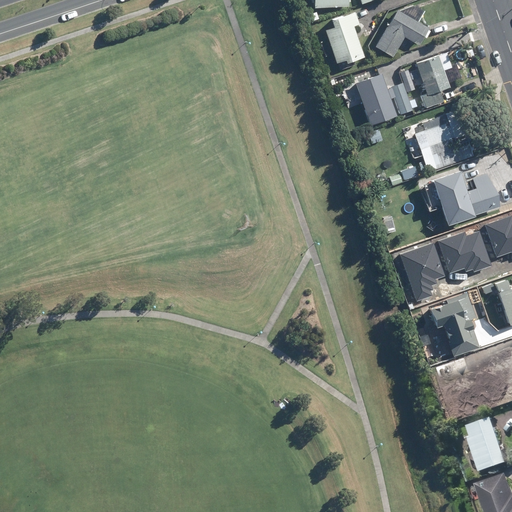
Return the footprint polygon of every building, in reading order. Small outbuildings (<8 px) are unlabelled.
[(418,45),(428,28),(396,9),(374,46),(391,57),(403,37),(418,45)] [(331,20),(333,27),(325,30),(336,62),(345,59),(346,62),(363,56),(352,26),(359,23),(355,12),(331,20)] [(439,90),(449,86),(437,55),(416,63),(427,94),(421,96),(425,108),(443,101),(439,90)] [(369,124),(396,115),(381,74),(355,83),(369,124)] [(399,114),(412,109),(402,82),(390,87),(399,114)] [(466,134),(457,110),(445,114),(453,138),(466,134)] [(469,145),(454,150),(444,123),(413,134),(426,171),(473,155),(469,145)] [(422,166),(409,170),(411,177),(424,173),(422,166)] [(458,170),(432,179),(446,223),(497,206),(486,173),(472,178),(475,188),(466,191),(458,170)] [(399,174),(389,177),(392,185),(401,182),(399,174)] [(387,180),(378,184),(380,189),(389,186),(387,180)] [(390,216),(383,218),(386,233),(394,231),(390,216)] [(486,223),(467,230),(471,242),(490,235),(486,223)] [(468,240),(464,229),(451,233),(455,245),(468,240)] [(445,233),(436,236),(441,252),(450,249),(445,233)] [(507,280),(495,284),(511,332),(511,331),(511,288),(510,289),(507,280)] [(492,284),(483,287),(485,293),(494,289),(492,284)] [(436,326),(443,324),(454,355),(478,347),(469,320),(475,317),(467,292),(446,299),(447,302),(430,308),(436,326)] [(466,357),(436,368),(443,387),(454,383),(458,394),(475,388),(471,378),(473,378),(466,357)] [(511,357),(500,362),(511,396),(511,357)] [(464,400),(446,406),(450,419),(468,413),(464,400)] [(471,425),(474,435),(471,436),(483,471),(510,462),(495,417),(471,425)] [(511,511),(511,484),(508,473),(478,484),(488,511),(511,511)]
